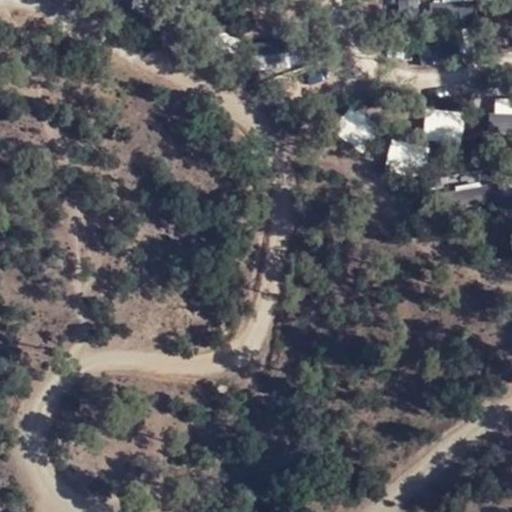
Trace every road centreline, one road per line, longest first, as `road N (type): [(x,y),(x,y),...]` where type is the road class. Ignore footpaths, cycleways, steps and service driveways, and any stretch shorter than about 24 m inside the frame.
road 1 (track): [(10,7),(112,38),(245,103),(298,158),(249,345),(216,365),(82,357),(35,420),(51,501),(66,511)]
road 2 (track): [(398,511),(458,446),(511,410)]
